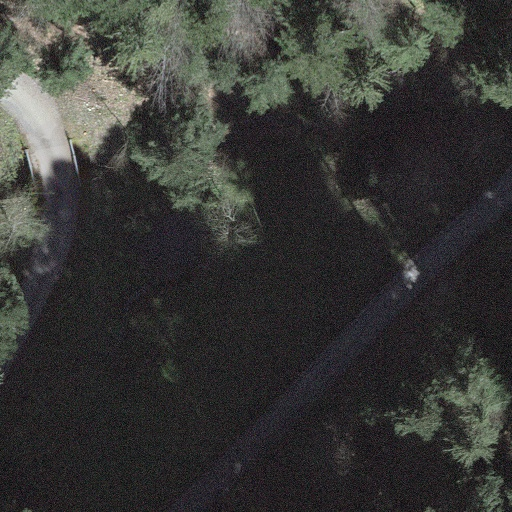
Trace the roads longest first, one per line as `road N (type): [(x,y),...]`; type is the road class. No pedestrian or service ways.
road 1 (track): [(511,183),(187,511)]
road 2 (track): [(0,78),(45,110),(68,164),(72,226),(61,303),(0,428)]
